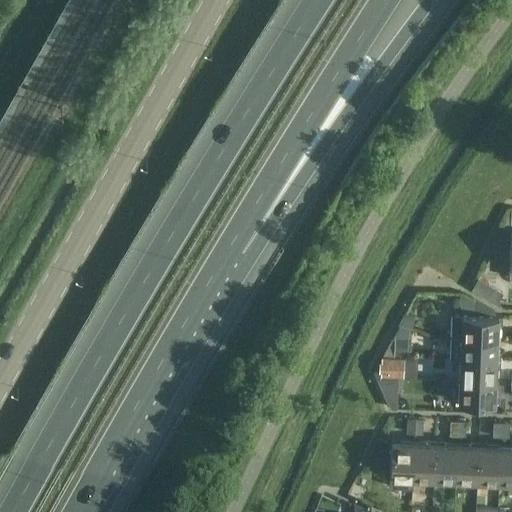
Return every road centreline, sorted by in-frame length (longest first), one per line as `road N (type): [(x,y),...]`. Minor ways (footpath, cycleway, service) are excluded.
road 1 (trunk): [(318,0),(172,234),(14,511)]
road 2 (tertiary): [(216,0),(0,382)]
road 3 (trunk): [(76,511),(238,233)]
road 4 (trunk): [(238,233),(435,0)]
road 5 (trunk): [(238,233),(386,0)]
